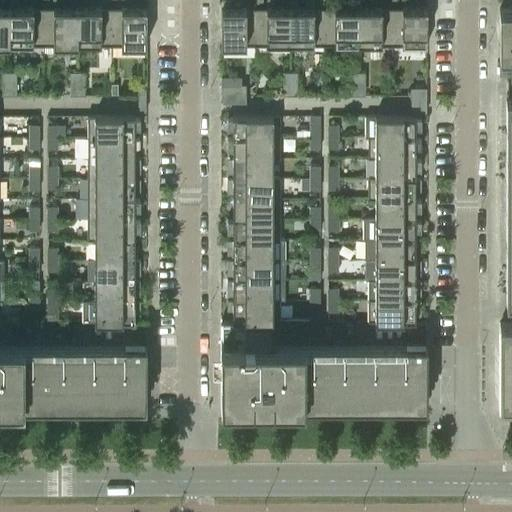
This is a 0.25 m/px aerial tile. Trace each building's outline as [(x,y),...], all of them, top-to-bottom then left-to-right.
[(0,44),(8,44),(8,7),(0,7),(0,44)] [(43,44),(43,12),(32,12),(32,7),(8,7),(8,44),(43,44)] [(77,44),(77,7),(53,7),(53,12),(43,12),(43,44),(77,44)] [(111,44),(111,12),(100,12),(100,7),(77,7),(77,44),(111,44)] [(145,44),(145,8),(145,7),(121,7),(121,12),(111,12),(111,44),(145,44)] [(255,44),(255,12),(245,12),(245,7),(220,7),(220,44),(255,44)] [(289,44),(289,7),(266,7),(266,12),(255,12),(255,44),(289,44)] [(323,44),(323,12),(313,12),(313,7),(289,7),(289,44),(323,44)] [(357,44),(357,7),(333,7),(333,12),(323,12),(323,44),(357,44)] [(391,44),(391,12),(381,12),(381,7),(357,7),(357,44),(391,44)] [(426,44),(426,8),(426,7),(401,7),(401,12),(391,12),(391,44),(426,44)] [(511,8),(499,8),(499,75),(508,75),(508,57),(511,56),(511,8)] [(426,110),(426,91),(410,91),(410,110),(426,110)] [(140,126),(139,116),(134,116),(134,114),(87,114),(87,136),(134,136),(134,126),(140,126)] [(279,135),(279,114),(232,114),(232,116),(226,116),(226,126),(232,126),(232,135),(279,135)] [(420,126),(420,116),(414,116),(414,114),(374,114),(374,135),(414,135),(414,126),(420,126)] [(38,135),(38,123),(28,123),(28,135),(38,135)] [(57,135),(57,124),(47,123),(47,135),(57,135)] [(319,135),(319,123),(309,123),(309,135),(319,135)] [(337,135),(337,123),(327,123),(327,135),(337,135)] [(38,147),(38,135),(28,135),(28,147),(38,147)] [(57,147),(57,135),(47,135),(47,147),(57,147)] [(279,155),(279,135),(232,135),(232,136),(226,136),(226,146),(232,146),(232,155),(272,155),(279,155)] [(319,147),(319,135),(309,135),(309,147),(319,147)] [(348,136),(337,136),(337,135),(327,135),(327,147),(337,147),(342,147),(348,141),(348,136)] [(414,135),(374,135),(367,135),(367,156),(374,156),(414,157),(414,135)] [(134,156),(134,136),(87,136),(87,156),(134,156)] [(272,175),(272,155),(232,155),(232,175),(272,175)] [(134,176),(134,157),(134,156),(87,156),(87,176),(134,176)] [(420,156),(414,157),(374,156),(374,177),(414,177),(414,167),(420,167),(420,156)] [(38,176),(38,164),(28,164),(28,176),(38,176)] [(57,176),(57,164),(47,164),(47,176),(57,176)] [(319,175),(319,164),(309,164),(309,175),(319,175)] [(337,177),(337,164),(327,164),(327,177),(337,177)] [(279,175),(272,175),(232,175),(232,177),(226,177),(226,187),(232,187),(232,197),(279,197),(279,175)] [(319,188),(319,175),(309,175),(309,188),(319,188)] [(38,188),(38,176),(28,176),(28,188),(38,188)] [(57,188),(57,176),(47,176),(47,188),(57,188)] [(134,197),(134,177),(134,176),(87,176),(87,197),(134,197)] [(337,188),(337,177),(327,177),(327,188),(337,188)] [(414,177),(374,177),(367,177),(367,197),(374,197),(414,197),(414,187),(420,187),(420,177),(414,177)] [(140,208),(140,197),(134,197),(87,197),(87,218),(134,218),(134,208),(140,208)] [(279,217),(279,197),(232,197),(232,217),(279,217)] [(420,197),(414,197),(374,197),(374,217),(414,217),(414,208),(420,208),(420,197)] [(38,217),(38,205),(28,205),(28,217),(38,217)] [(57,218),(57,205),(47,205),(47,218),(57,218)] [(319,217),(319,205),(309,205),(309,217),(319,217)] [(337,217),(337,205),(327,205),(327,217),(337,217)] [(38,229),(38,217),(28,217),(28,229),(38,229)] [(279,238),(279,217),(232,217),(232,218),(226,218),(226,228),(232,228),(232,238),(272,238),(279,238)] [(319,229),(319,217),(309,217),(309,229),(319,229)] [(337,229),(337,217),(327,217),(327,229),(337,229)] [(420,228),(420,218),(414,218),(414,217),(374,217),(374,237),(414,237),(414,228),(420,228)] [(57,229),(57,218),(47,218),(47,229),(57,229)] [(140,228),(140,218),(134,218),(87,218),(87,238),(94,238),(134,238),(134,228),(140,228)] [(414,258),(414,237),(374,237),(374,258),(414,258)] [(134,258),(134,238),(94,238),(94,258),(134,258)] [(272,258),(272,238),(232,238),(232,258),(272,258)] [(38,258),(38,246),(28,246),(28,258),(38,258)] [(57,258),(57,246),(47,246),(47,258),(57,258)] [(319,258),(319,246),(309,246),(309,258),(319,258)] [(337,258),(337,246),(327,246),(327,258),(337,258)] [(38,270),(38,258),(28,258),(28,270),(38,270)] [(57,270),(57,258),(47,258),(47,270),(57,270)] [(140,269),(140,258),(134,258),(94,258),(94,279),(134,279),(134,269),(140,269)] [(272,278),(272,258),(232,258),(226,258),(226,269),(232,269),(232,278),(272,278)] [(319,270),(319,258),(309,258),(309,270),(319,270)] [(337,270),(337,258),(327,258),(327,270),(337,270)] [(420,269),(420,258),(414,258),(374,258),(374,278),(414,278),(414,269),(420,269)] [(272,298),(272,278),(232,278),(232,279),(226,279),(226,289),(232,289),(232,298),(272,298)] [(420,289),(420,279),(414,279),(414,278),(374,278),(374,298),(414,298),(414,289),(420,289)] [(140,289),(140,279),(134,279),(94,279),(94,299),(134,299),(134,289),(140,289)] [(38,299),(38,287),(28,287),(28,299),(38,299)] [(57,299),(57,287),(47,287),(47,299),(57,299)] [(319,298),(319,287),(309,287),(309,298),(319,298)] [(337,298),(337,287),(327,287),(327,298),(337,298)] [(279,320),(279,298),(272,298),(232,298),(232,299),(226,299),(226,309),(232,309),(232,318),(232,320),(279,320)] [(319,311),(319,298),(309,298),(309,311),(319,311)] [(337,311),(337,298),(327,298),(327,311),(337,311)] [(420,309),(420,299),(414,299),(414,298),(374,298),(367,298),(367,320),(414,320),(414,310),(420,309)] [(38,311),(38,299),(28,299),(28,311),(38,311)] [(57,311),(57,299),(47,299),(47,311),(57,311)] [(134,320),(134,309),(139,309),(140,299),(134,299),(94,299),(94,320),(134,320)] [(279,349),(279,320),(232,320),(232,318),(220,318),(220,405),(426,405),(426,355),(426,349),(279,349)] [(511,404),(511,322),(498,322),(498,405),(511,404)] [(0,349),(0,404),(146,405),(146,349),(0,349)]
